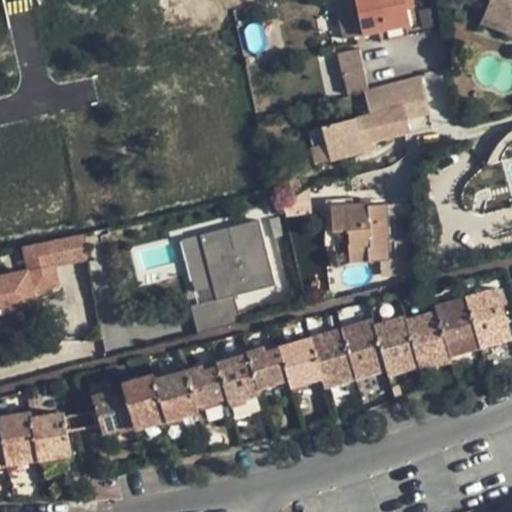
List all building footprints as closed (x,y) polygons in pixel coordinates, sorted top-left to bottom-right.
[(333,0),(342,40),(377,32),(379,39),(387,37),(388,40),(407,36),(405,26),(409,25),(405,10),(413,9),(410,0),(333,0)] [(511,0),(488,0),(481,21),(511,34),(511,0)] [(362,35),(355,37),(357,44),(364,43),(362,35)] [(341,75),(363,69),(357,50),(336,56),(341,75)] [(347,96),(368,90),(363,69),(341,75),(347,96)] [(430,114),(420,77),(364,93),(371,117),(323,130),(332,163),(366,154),(364,146),(373,144),(411,133),(407,120),(430,114)] [(471,117),(474,124),(483,122),(480,113),(471,117)] [(364,146),(366,154),(375,151),(373,144),(364,146)] [(332,163),(328,146),(314,150),(319,166),(332,163)] [(381,261),(381,285),(414,277),(410,215),(387,215),(386,205),(331,207),(333,225),(333,232),(348,232),(349,251),(350,263),(381,261)] [(279,217),(269,220),(274,238),(284,236),(279,217)] [(259,220),(200,235),(211,279),(193,283),(195,291),(213,287),(216,298),(190,305),(197,332),(241,321),(234,295),(275,285),(259,220)] [(324,239),(333,239),(333,232),(333,225),(324,225),(324,239)] [(333,239),(334,251),(349,251),(348,232),(333,232),(333,239)] [(211,279),(200,235),(182,239),(193,283),(211,279)] [(85,237),(63,241),(69,268),(91,263),(85,237)] [(63,241),(51,243),(57,270),(69,268),(63,241)] [(61,291),(51,243),(26,249),(32,275),(0,282),(0,320),(19,316),(38,312),(35,297),(61,291)] [(463,298),(478,348),(496,344),(511,339),(497,288),(463,298)] [(435,311),(451,356),(478,348),(463,298),(434,306),(435,311)] [(419,367),(420,371),(452,362),(451,356),(435,311),(406,319),(419,367)] [(38,312),(19,316),(23,337),(43,332),(38,312)] [(387,371),(388,376),(419,367),(406,319),(405,315),(373,324),(387,371)] [(340,328),(355,379),(387,371),(373,324),(372,319),(340,328)] [(322,379),(324,389),(355,379),(340,328),(310,338),(322,379)] [(288,381),(291,388),(322,379),(310,338),(279,347),(288,381)] [(496,344),(478,348),(483,366),(501,362),(496,344)] [(246,353),(258,390),(288,381),(279,347),(264,351),(263,348),(246,353)] [(226,398),(227,404),(259,394),(258,390),(246,353),(215,362),(216,366),(226,398)] [(185,370),(196,408),(226,398),(216,366),(202,370),(201,366),(185,370)] [(153,379),(165,422),(197,413),(196,408),(185,370),(153,379)] [(133,426),(134,430),(165,422),(153,379),(152,374),(120,383),(122,393),(133,426)] [(91,397),(102,435),(133,426),(122,393),(110,396),(109,392),(91,397)] [(237,419),(260,408),(255,398),(232,408),(237,419)] [(0,441),(4,466),(39,460),(31,416),(31,411),(0,415),(0,441)] [(31,416),(39,460),(70,455),(63,411),(31,416)]
